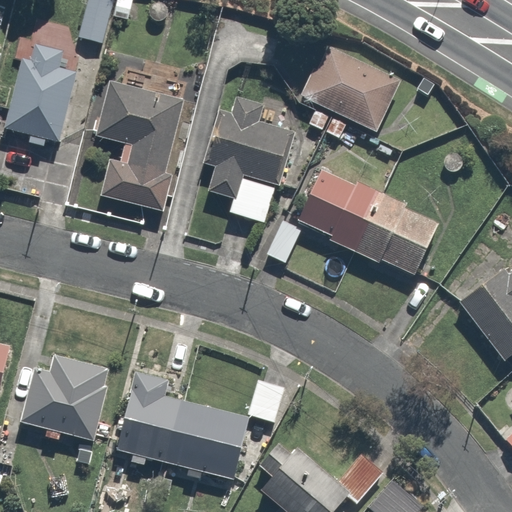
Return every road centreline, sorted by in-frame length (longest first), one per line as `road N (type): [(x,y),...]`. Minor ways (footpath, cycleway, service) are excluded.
road 1 (residential): [(496,511),(409,403),(308,331),(196,288),(0,243)]
road 2 (secondary): [(511,80),(377,0)]
